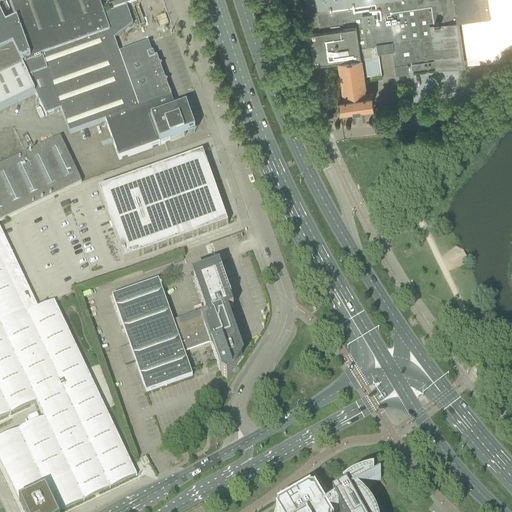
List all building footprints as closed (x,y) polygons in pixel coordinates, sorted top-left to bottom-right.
[(4,29),(3,29),(36,94),(34,95),(45,117),(61,111),(69,135),(105,122),(118,160),(169,142),(170,142),(174,141),(177,140),(178,140),(194,134),(186,109),(182,110),(182,107),(174,108),(174,107),(176,106),(174,101),(172,102),(171,99),(170,99),(167,92),(168,92),(168,91),(167,91),(164,84),(165,84),(165,83),(164,83),(162,77),(162,76),(162,75),(161,75),(159,69),(160,68),(159,67),(158,68),(156,61),(157,60),(156,59),(154,60),(152,55),(151,55),(150,51),(149,52),(147,45),(119,55),(113,41),(124,33),(121,26),(120,27),(118,23),(119,23),(117,19),(115,13),(109,15),(103,17),(97,0),(15,0),(9,2),(16,23),(4,29)] [(504,43),(506,43),(511,42),(511,0),(304,0),(306,10),(307,10),(311,32),(308,32),(312,64),(321,63),(321,62),(337,60),(343,97),(336,97),(338,109),(373,104),(371,92),(365,93),(358,47),(391,42),(396,74),(408,72),(406,61),(434,57),(435,60),(412,63),(412,69),(436,65),(436,68),(435,68),(435,69),(462,65),(462,64),(462,63),(468,62),(505,56),(505,57),(506,56),(505,56),(504,43)] [(0,111),(34,95),(36,94),(3,29),(4,29),(0,21),(0,111)] [(0,166),(0,222),(12,217),(11,217),(81,184),(60,138),(0,166)] [(123,262),(228,225),(202,154),(98,191),(110,224),(108,224),(110,230),(112,229),(123,262)] [(0,229),(0,326),(0,327),(38,309),(0,229)] [(158,282),(112,298),(140,376),(142,384),(146,394),(192,377),(192,376),(183,353),(209,344),(219,372),(220,372),(221,376),(227,380),(229,376),(240,359),(241,356),(238,346),(226,312),(233,310),(231,303),(218,267),(209,271),(193,276),(205,311),(173,323),(158,282)] [(0,327),(0,419),(36,403),(44,419),(97,394),(53,302),(38,309),(0,327)] [(44,419),(0,439),(0,462),(23,511),(62,511),(136,477),(97,394),(44,419)] [(145,458),(140,461),(144,467),(149,464),(145,458)] [(336,511),(338,511),(373,511),(372,510),(370,506),(366,502),(363,499),(361,497),(359,496),(357,494),(367,488),(374,484),(373,473),(368,474),(364,475),(359,477),(354,479),(350,482),(346,485),(342,488),(345,493),(332,501),(335,506),(332,507),(329,502),(325,504),(328,509),(326,511),(314,491),(310,490),(277,509),(275,511),(336,511)]
